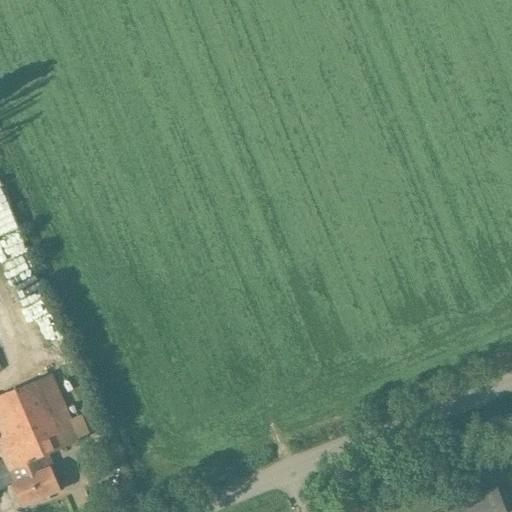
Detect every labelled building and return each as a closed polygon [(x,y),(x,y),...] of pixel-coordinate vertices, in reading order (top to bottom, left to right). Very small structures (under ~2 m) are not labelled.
[(35,324),(53,318),(46,298),(28,304),(35,324)] [(51,467),(55,465),(50,452),(81,440),(91,436),(82,414),(72,418),(53,372),(0,394),(0,453),(2,458),(0,458),(0,488),(14,482),(23,505),(61,489),(51,467)] [(103,454),(99,461),(102,468),(108,472),(115,469),(119,463),(116,456),(110,452),(103,454)] [(508,511),(498,486),(444,507),(433,511),(508,511)] [(366,511),(359,492),(340,500),(344,511),(366,511)]
